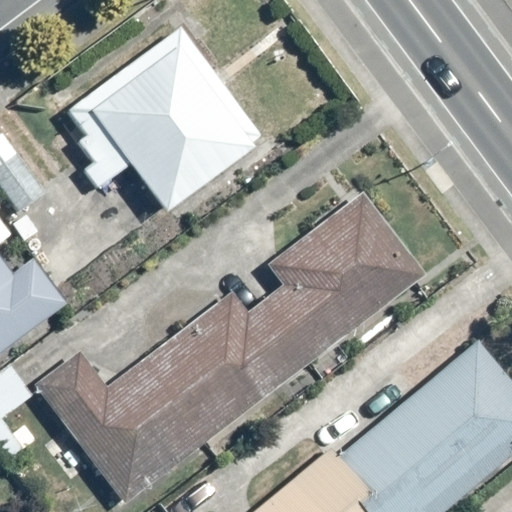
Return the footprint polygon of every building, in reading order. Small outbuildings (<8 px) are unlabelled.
[(179,27),(66,111),(86,138),(79,143),(94,164),(82,172),(96,191),(127,168),(163,216),(252,149),(250,146),(261,137),(179,27)] [(44,191),(0,134),(0,200),(12,216),(7,219),(26,243),(41,231),(23,208),(44,191)] [(75,352),(30,386),(119,503),(420,275),(359,195),(264,267),(277,284),(242,311),(227,292),(101,387),(75,352)] [(0,270),(0,351),(63,303),(30,259),(5,277),(0,270)] [(438,511),(511,450),(511,388),(473,343),(334,460),(326,449),(251,511),(438,511)]
